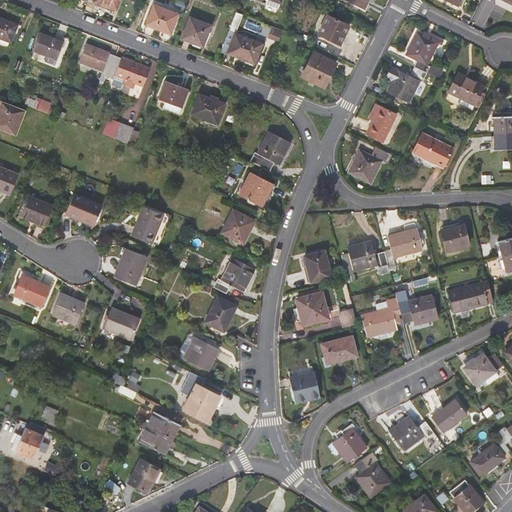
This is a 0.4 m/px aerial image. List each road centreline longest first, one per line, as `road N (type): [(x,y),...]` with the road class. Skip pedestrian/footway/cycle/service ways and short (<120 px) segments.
road 1 (residential): [(26,0),(302,109)]
road 2 (residential): [(511,319),(327,412),(309,440),(314,493)]
road 3 (residential): [(318,162),(269,306),(269,411)]
road 4 (residential): [(326,143),(341,183),(359,197),(511,203)]
road 5 (residential): [(401,0),(343,113)]
